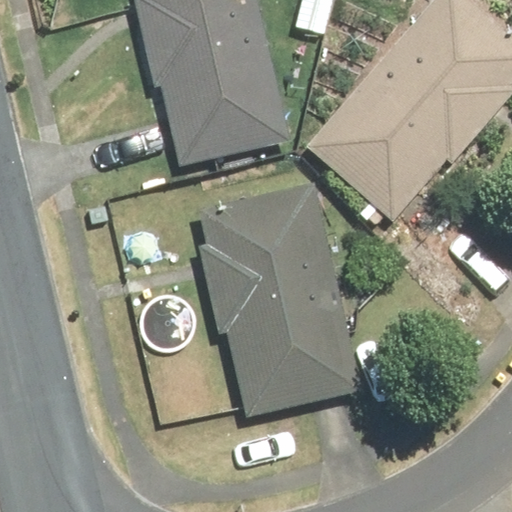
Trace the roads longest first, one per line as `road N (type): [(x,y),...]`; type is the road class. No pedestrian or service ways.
road 1 (residential): [(59,511),(0,264)]
road 2 (residential): [(511,439),(489,463),(389,511)]
